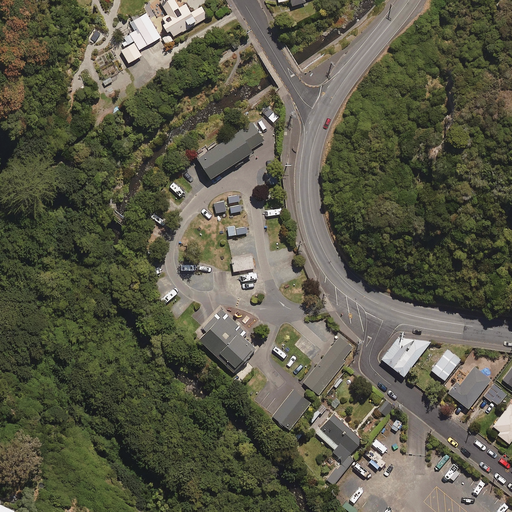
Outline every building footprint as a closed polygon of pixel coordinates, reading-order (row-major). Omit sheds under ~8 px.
[(179,7),(174,0),(159,0),(146,8),(148,12),(120,28),(128,44),(134,40),(139,49),(162,37),(165,42),(208,17),(202,6),(191,12),(186,3),(179,7)] [(321,21),(316,4),(291,12),(297,28),(321,21)] [(279,117),(267,106),(262,111),(274,122),(279,117)] [(240,132),(198,160),(211,180),(253,153),(250,150),(264,141),(253,123),(239,131),(240,132)] [(276,173),(268,173),(269,184),(277,183),(276,173)] [(226,211),(224,202),(215,203),(216,213),(226,211)] [(242,204),(231,206),(232,213),(243,211),(242,204)] [(248,233),(247,226),(237,228),(236,226),(227,227),(228,236),(248,233)] [(254,268),(253,256),(232,259),(233,271),(254,268)] [(200,338),(236,371),(258,347),(246,336),(248,333),(221,308),(203,328),(207,331),(200,338)] [(385,354),(411,376),(435,347),(409,326),(385,354)] [(341,336),(305,382),(321,394),(347,361),(345,359),(354,347),(341,336)] [(457,343),(438,366),(450,376),(469,353),(457,343)] [(480,360),(453,389),(472,407),(499,378),(480,360)] [(511,366),(503,379),(511,386),(511,366)] [(312,402),(294,389),(274,416),(291,430),(312,402)] [(394,406),(386,400),(378,409),(386,416),(394,406)] [(511,403),(492,427),(510,443),(511,440),(511,403)] [(320,413),(315,409),(308,418),(312,422),(320,413)] [(352,455),(363,439),(327,414),(316,430),(352,455)]
